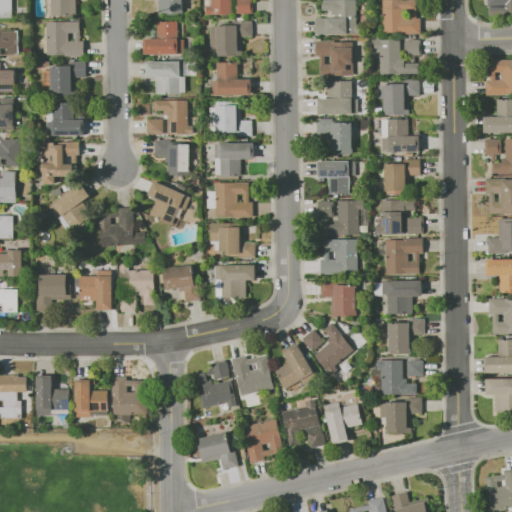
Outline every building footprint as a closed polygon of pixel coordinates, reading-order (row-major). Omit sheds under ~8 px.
[(0,0),(14,0),(14,18),(0,18),(0,0)] [(77,0),(77,17),(52,17),(52,0),(77,0)] [(184,0),(184,16),(159,16),(159,0),(184,0)] [(211,0),(233,0),(233,14),(207,15),(207,5),(211,5),(211,0)] [(253,0),(253,14),(237,14),(237,0),(253,0)] [(362,33),(315,34),(315,18),(334,18),(334,10),(322,10),(322,0),(357,0),(358,25),(361,25),(362,33)] [(417,0),(417,18),(421,18),(421,33),(384,34),(383,0),(417,0)] [(511,0),(511,14),(489,15),(489,0),(511,0)] [(46,21),(81,21),(81,40),(85,40),(85,57),(46,57),(46,21)] [(145,55),(145,36),(159,36),(159,21),(178,21),(179,22),(183,22),(183,54),(145,55)] [(253,21),(253,36),(243,37),(244,57),(218,57),(218,49),(211,50),(210,21),(253,21)] [(0,55),(0,35),(2,35),(2,31),(11,31),(20,31),(20,36),(21,36),(21,42),(20,42),(20,55),(9,55),(9,49),(3,49),(3,55),(0,55)] [(375,39),(401,38),(401,54),(405,54),(405,63),(420,62),(420,74),(379,74),(379,49),(375,49),(375,39)] [(405,39),(422,39),(423,53),(416,53),(416,61),(412,61),(411,53),(406,53),(405,39)] [(315,40),(354,40),(354,76),(320,77),(320,56),(316,56),(315,40)] [(511,94),(487,95),(487,80),(490,79),(490,60),(511,59),(511,94)] [(16,92),(0,92),(0,61),(2,61),(2,69),(16,69),(16,92)] [(86,61),(86,78),(77,78),(77,96),(52,96),(52,61),(86,61)] [(147,61),(187,61),(188,76),(181,76),(181,94),(157,95),(157,77),(147,77),(147,61)] [(253,95),(212,95),(211,80),(217,80),(216,62),(239,62),(239,78),(252,78),(253,95)] [(385,115),(385,84),(403,83),(403,79),(420,79),(420,95),(410,95),(411,115),(385,115)] [(353,80),(353,98),(359,98),(359,114),(319,114),(318,98),(328,98),(328,81),(353,80)] [(16,128),(0,128),(0,98),(16,98),(16,128)] [(511,131),(484,132),(484,116),(498,116),(498,99),(511,98),(511,131)] [(154,99),(189,99),(189,125),(194,125),(194,134),(168,135),(168,118),(165,118),(164,110),(155,110),(154,99)] [(85,135),(48,135),(48,102),(73,102),(73,118),(85,118),(85,135)] [(211,107),(217,107),(217,105),(242,105),(242,120),(253,120),(253,136),(211,136),(211,107)] [(147,118),(164,118),(164,133),(148,134),(147,118)] [(318,118),(353,118),(354,153),(331,153),(331,134),(318,134),(318,118)] [(382,119),(409,119),(410,135),(420,135),(421,151),(383,152),(382,119)] [(485,139),(488,139),(488,138),(497,138),(497,139),(502,139),(502,154),(497,155),(497,160),(491,160),(491,155),(485,155),(485,139)] [(505,138),(511,138),(511,173),(493,173),(493,162),(503,162),(503,157),(506,157),(505,138)] [(21,166),(9,166),(9,159),(3,159),(3,166),(0,166),(0,143),(2,143),(2,139),(21,139),(21,166)] [(155,139),(172,139),(172,141),(191,141),(191,175),(170,176),(170,156),(155,156),(155,139)] [(45,184),(45,163),(48,163),(48,142),(56,142),(56,145),(62,145),(62,142),(80,142),(80,154),(78,154),(78,165),(74,165),(74,184),(45,184)] [(215,143),(254,143),(255,158),(242,159),(242,179),(215,179),(215,143)] [(386,195),(385,164),(405,163),(404,158),(421,158),(422,175),(407,175),(408,195),(386,195)] [(318,160),(350,160),(351,194),(332,194),(332,177),(318,178),(318,160)] [(0,177),(4,177),(4,171),(18,171),(18,202),(2,202),(2,196),(0,196),(0,177)] [(486,179),(504,178),(504,179),(511,179),(511,213),(487,214),(487,201),(500,201),(499,193),(487,194),(486,179)] [(155,180),(192,197),(186,210),(181,208),(174,224),(150,214),(158,197),(149,193),(155,180)] [(216,183),(250,182),(251,202),(254,202),(254,216),(216,216),(216,183)] [(82,184),(91,195),(83,201),(93,215),(73,230),(63,215),(59,218),(50,206),(82,184)] [(208,191),(215,191),(216,207),(208,207),(208,191)] [(381,199),(416,199),(417,210),(406,210),(407,215),(403,215),(404,233),(377,234),(377,225),(382,225),(381,199)] [(318,201),(335,200),(335,217),(330,217),(330,223),(325,223),(324,217),(318,217),(318,201)] [(326,236),(326,224),(335,224),(335,219),(340,218),(339,200),(365,200),(365,209),(360,209),(361,235),(326,236)] [(146,243),(103,247),(100,213),(119,212),(119,207),(134,206),(136,232),(145,231),(146,243)] [(16,239),(0,239),(0,215),(16,215),(16,239)] [(407,218),(424,217),(424,232),(408,233),(407,218)] [(511,251),(489,252),(489,237),(499,237),(498,218),(511,217),(511,251)] [(255,257),(221,258),(220,241),(212,241),(212,222),(241,222),(242,235),(246,235),(246,241),(255,241),(255,257)] [(387,239),(423,238),(424,251),(420,251),(421,273),(387,274),(387,239)] [(357,239),(358,274),(322,275),(321,258),(325,258),(325,240),(357,239)] [(25,276),(0,276),(0,252),(10,252),(10,249),(25,249),(25,276)] [(486,259),(511,258),(511,291),(501,292),(500,274),(486,275),(486,259)] [(163,269),(198,264),(203,299),(186,301),(184,290),(180,291),(179,287),(166,289),(163,269)] [(119,265),(130,265),(130,269),(157,269),(157,304),(145,304),(145,295),(138,295),(138,311),(121,311),(121,291),(119,291),(119,265)] [(255,265),(256,281),(248,281),(248,297),(215,298),(215,265),(255,265)] [(80,275),(98,275),(98,270),(115,270),(115,310),(98,310),(98,300),(80,300),(80,275)] [(72,275),(72,299),(51,299),(51,310),(37,310),(37,293),(39,293),(39,275),(72,275)] [(321,281),(357,280),(358,315),(332,315),(332,297),(321,297),(321,281)] [(389,315),(389,295),(383,295),(383,281),(423,280),(423,296),(414,296),(414,314),(389,315)] [(374,282),(383,282),(383,295),(374,295),(374,282)] [(19,312),(4,312),(4,307),(0,307),(0,289),(19,289),(19,312)] [(511,333),(493,334),(493,314),(489,314),(489,298),(508,298),(508,301),(511,300),(511,333)] [(390,354),(389,318),(426,318),(426,335),(417,336),(417,341),(411,341),(411,354),(390,354)] [(333,322),(355,349),(336,364),(339,368),(331,375),(314,354),(330,341),(328,339),(331,337),(325,329),(333,322)] [(315,329),(324,340),(312,350),(303,338),(315,329)] [(511,372),(486,373),(486,357),(498,357),(498,340),(511,340),(511,372)] [(298,342),(318,377),(304,384),(301,379),(285,389),(275,371),(290,362),(283,351),(298,342)] [(232,358),(247,355),(248,359),(268,354),(275,388),(240,395),(232,358)] [(378,360),(403,360),(403,379),(407,379),(408,383),(418,383),(418,394),(383,395),(382,369),(378,369),(378,360)] [(408,361),(423,360),(423,375),(408,375),(408,361)] [(226,361),(230,377),(216,380),(214,375),(209,376),(208,371),(213,370),(212,364),(226,361)] [(196,375),(206,373),(208,381),(213,380),(214,383),(232,379),(237,404),(229,406),(227,401),(202,407),(196,375)] [(0,375),(20,375),(20,377),(29,377),(29,391),(19,391),(19,400),(22,400),(22,418),(0,418),(0,406),(4,406),(4,401),(0,401),(0,375)] [(37,375),(53,375),(53,389),(71,389),(71,409),(53,409),(53,415),(37,415),(37,375)] [(112,377),(129,377),(129,380),(147,380),(147,414),(113,414),(113,397),(112,397),(112,377)] [(511,394),(487,394),(487,378),(511,378),(511,394)] [(76,379),(99,379),(99,384),(92,384),(92,389),(109,389),(109,410),(108,410),(108,414),(92,414),(92,416),(76,416),(76,379)] [(381,403),(406,403),(406,398),(422,397),(423,415),(412,415),(413,432),(387,433),(387,417),(381,417),(381,403)] [(316,399),(326,444),(311,448),(308,434),(289,438),(283,411),(307,406),(306,401),(316,399)] [(326,411),(359,403),(364,423),(347,427),(350,440),(334,444),(326,411)] [(276,418),(284,452),(267,456),(267,459),(251,463),(242,426),(276,418)] [(197,439),(229,431),(233,449),(235,448),(239,465),(223,469),(221,458),(203,462),(197,439)] [(511,468),(511,507),(490,511),(484,477),(504,473),(503,470),(511,468)] [(395,511),(392,495),(408,492),(410,502),(430,498),(431,506),(434,506),(435,511),(395,511)] [(351,511),(351,508),(370,505),(369,500),(385,497),(388,511),(351,511)]
